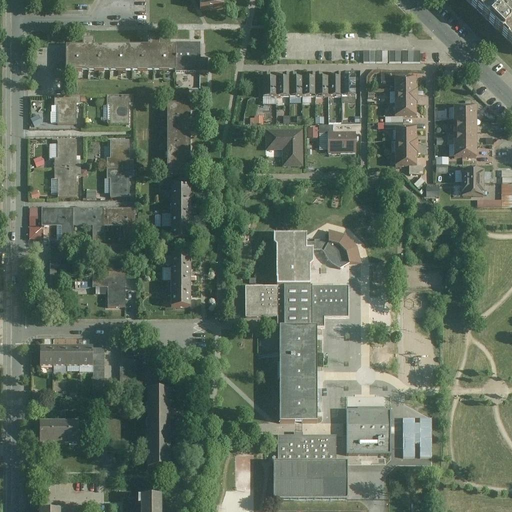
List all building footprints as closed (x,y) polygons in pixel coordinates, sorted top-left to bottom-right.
[(203,0),(204,10),(227,10),(226,0),(203,0)] [(466,0),(511,44),(511,11),(500,0),(466,0)] [(85,47),(68,47),(67,72),(122,72),(122,47),(95,47),(95,40),(84,40),(85,47)] [(150,47),(122,47),(122,72),(178,72),(178,47),(161,47),(161,40),(150,40),(150,47)] [(202,45),(178,44),(178,47),(178,72),(178,74),(210,73),(209,60),(201,60),(202,45)] [(420,63),(420,53),(364,53),(364,64),(420,63)] [(262,100),(276,100),(276,81),(270,81),(270,77),(262,77),(262,100)] [(276,81),(276,100),(289,100),(289,77),(282,77),(282,81),(276,81)] [(289,100),(302,100),(302,81),(296,81),(296,77),(289,77),(289,100)] [(308,81),(302,81),(302,100),(316,100),(316,77),(308,77),(308,81)] [(329,100),(329,81),(323,81),(323,77),(316,77),(316,100),(329,100)] [(342,100),(341,77),(334,77),(334,81),(329,81),(329,100),(342,100)] [(355,100),(355,81),(348,81),(348,77),(341,77),(342,100),(355,100)] [(417,93),(417,80),(395,80),(395,94),(417,93)] [(418,93),(417,93),(395,94),(395,107),(417,107),(418,107),(418,93)] [(82,97),(55,97),(55,108),(58,108),(58,126),(77,126),(77,106),(81,106),(82,97)] [(134,98),(109,98),(109,108),(104,107),(104,122),(111,123),(111,126),(131,127),(130,106),(134,105),(134,98)] [(193,106),(170,106),(170,140),(170,175),(193,174),(193,137),(200,137),(200,126),(193,126),(193,106)] [(417,120),(417,107),(395,107),(395,120),(417,120)] [(478,109),(454,109),(454,122),(478,122),(478,109)] [(251,126),(263,125),(263,117),(251,118),(251,126)] [(478,122),(454,122),(454,135),(478,134),(478,122)] [(328,135),(333,135),(333,128),(319,128),(319,136),(328,136),(328,135)] [(417,144),(417,131),(395,131),(396,144),(417,144)] [(302,132),(266,132),(265,153),(282,153),(282,170),(303,170),(302,132)] [(478,134),(454,135),(454,148),(478,147),(478,134)] [(356,156),(356,135),(333,135),(328,135),(328,136),(328,156),(356,156)] [(78,142),(59,142),(58,161),(55,161),(55,171),(82,171),(82,163),(78,163),(78,142)] [(130,163),(130,142),(111,142),(111,161),(108,161),(108,171),(134,171),(134,163),(130,163)] [(417,156),(417,144),(396,144),(396,156),(417,156)] [(478,147),(454,148),(455,162),(478,161),(478,147)] [(417,170),(417,156),(396,156),(396,170),(417,170)] [(436,175),(449,175),(448,158),(436,158),(436,175)] [(82,171),(55,171),(55,181),(58,181),(58,199),(78,199),(78,179),(82,179),(82,171)] [(134,171),(108,171),(108,181),(111,182),(111,199),(130,200),(130,179),(134,179),(134,171)] [(511,172),(502,173),(502,183),(511,183),(511,172)] [(462,173),(462,186),(485,186),(485,173),(462,173)] [(511,207),(511,184),(502,185),(502,201),(477,201),(477,208),(511,207)] [(485,186),(462,186),(462,199),(485,199),(485,186)] [(438,188),(426,188),(426,197),(438,197),(438,188)] [(191,190),(172,190),(172,203),(191,203),(191,190)] [(39,198),(37,191),(31,192),(32,199),(39,198)] [(172,203),(172,216),(191,216),(191,203),(172,203)] [(74,211),(42,210),(42,228),(62,228),(62,243),(74,244),(74,228),(74,211)] [(105,211),(74,211),(74,228),(94,228),(94,244),(105,244),(105,228),(105,211)] [(105,211),(105,228),(125,228),(125,244),(137,244),(136,211),(105,211)] [(172,216),(163,216),(163,229),(172,229),(191,229),(191,216),(172,216)] [(191,229),(172,229),(172,242),(192,242),(191,229)] [(307,239),(274,239),(274,249),(275,251),(276,289),(245,290),(245,320),(277,320),(277,331),(279,331),(279,428),(317,429),(317,331),(325,331),(326,321),(350,320),(349,267),(362,267),(357,250),(345,238),(329,234),(329,245),(321,245),(321,243),(314,243),(314,245),(307,245),(307,239)] [(62,243),(50,243),(50,311),(61,311),(62,243)] [(108,259),(108,278),(126,278),(126,247),(93,247),(93,259),(108,259)] [(172,257),(172,271),(192,271),(192,257),(172,257)] [(172,271),(172,284),(192,284),(192,271),(172,271)] [(126,310),(126,278),(108,278),(93,279),(93,290),(109,290),(109,310),(126,310)] [(192,284),(172,284),(172,297),(192,296),(192,284)] [(192,296),(172,297),(172,310),(192,309),(192,296)] [(54,350),(41,350),(41,370),(54,370),(54,350)] [(67,350),(54,350),(54,370),(67,370),(67,350)] [(80,350),(67,350),(67,370),(80,370),(80,350)] [(94,350),(80,350),(80,370),(94,370),(94,350)] [(133,352),(123,352),(123,362),(121,363),(122,392),(144,391),(143,363),(132,363),(133,352)] [(148,393),(148,432),(171,432),(172,393),(148,393)] [(392,413),(347,413),(347,430),(348,456),(390,455),(392,455),(392,413)] [(40,424),(40,445),(79,445),(79,424),(40,424)] [(171,432),(148,432),(148,471),(171,471),(171,432)] [(336,439),(278,439),(278,468),(273,468),(273,504),(347,505),(347,468),(336,468),(336,439)] [(161,511),(161,498),(137,498),(137,511),(161,511)]
